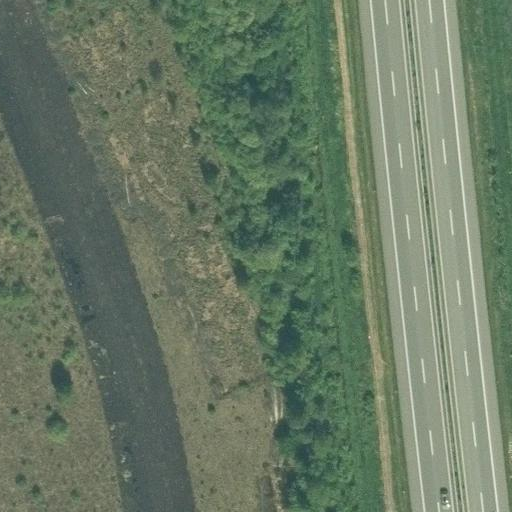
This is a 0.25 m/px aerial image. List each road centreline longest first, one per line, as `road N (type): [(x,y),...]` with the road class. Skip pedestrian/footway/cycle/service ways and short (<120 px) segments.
road 1 (motorway): [(484,511),(429,0)]
road 2 (motorway): [(371,0),(425,511)]
